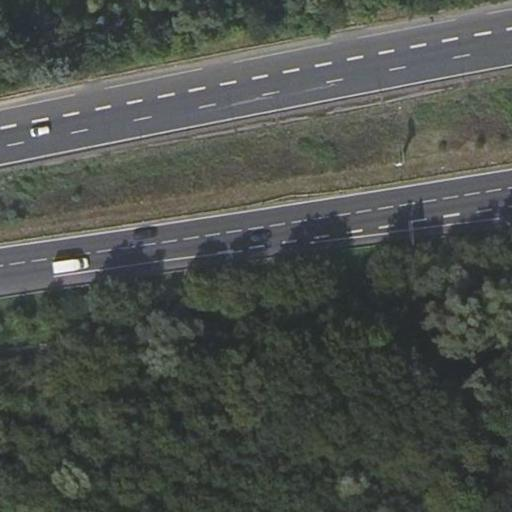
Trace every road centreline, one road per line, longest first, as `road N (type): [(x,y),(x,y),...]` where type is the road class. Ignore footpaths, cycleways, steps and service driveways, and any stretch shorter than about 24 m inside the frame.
road 1 (trunk): [(0,266),(511,187)]
road 2 (trunk): [(470,50),(0,145)]
